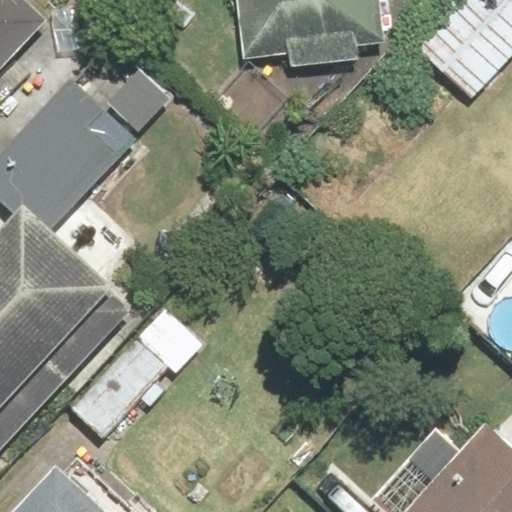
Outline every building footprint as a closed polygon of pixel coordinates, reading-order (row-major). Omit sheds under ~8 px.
[(0,0),(0,90),(68,23),(44,0),(0,0)] [(398,0),(241,0),(250,66),(404,47),(398,0)] [(486,104),(511,76),(511,0),(472,0),(398,76),(442,120),(472,90),(486,104)] [(126,264),(142,247),(93,201),(147,143),(82,83),(0,171),(0,185),(35,218),(0,255),(0,456),(154,290),(126,264)] [(209,351),(170,310),(76,403),(116,444),(209,351)] [(462,427),(387,498),(400,511),(511,511),(511,413),(508,410),(475,441),(462,427)] [(123,511),(76,466),(30,511),(123,511)]
